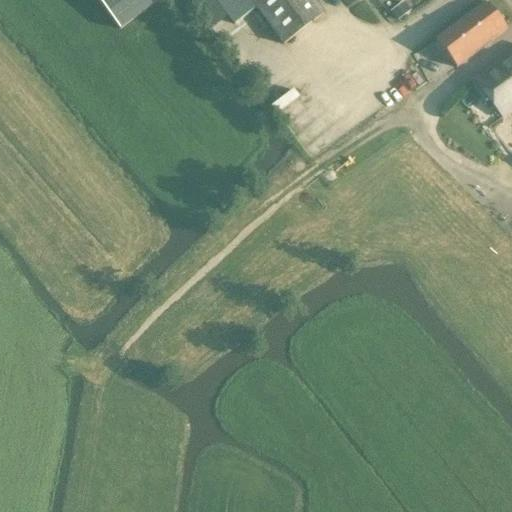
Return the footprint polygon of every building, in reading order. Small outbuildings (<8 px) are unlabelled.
[(211,31),(228,18),(214,0),(201,0),(192,7),(211,31)] [(234,26),(256,9),(284,46),(324,16),(312,0),(214,0),(228,18),(234,26)] [(457,69),(507,30),(486,3),(436,42),(457,69)] [(404,5),(393,14),(399,22),(410,14),(404,5)] [(511,51),(495,65),(511,88),(511,51)] [(473,82),(503,120),(511,112),(511,88),(495,65),(473,82)] [(300,91),(275,103),(290,134),(315,123),(300,91)] [(352,101),(327,120),(341,138),(366,119),(352,101)] [(325,126),(299,142),(310,161),(336,145),(325,126)]
